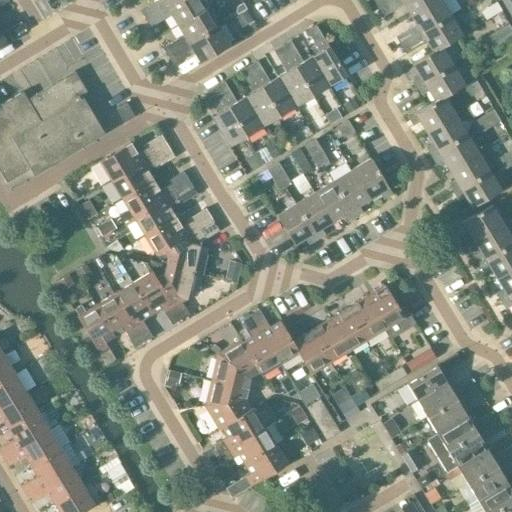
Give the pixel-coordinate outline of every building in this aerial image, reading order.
[(155,0),(139,10),(144,19),(175,0),(155,0)] [(170,15),(176,25),(206,7),(201,0),(175,0),(144,19),(150,27),(170,15)] [(402,4),(409,15),(432,0),(390,0),(377,8),(382,16),(402,4)] [(395,37),(400,45),(450,15),(441,0),(432,0),(409,15),(415,25),(395,37)] [(511,0),(499,0),(511,20),(511,0)] [(236,7),(235,12),(236,14),(245,9),(242,3),(236,7)] [(162,48),(167,55),(217,26),(206,7),(176,25),(182,36),(162,48)] [(241,28),(252,21),(246,11),(235,17),(241,28)] [(400,45),(405,53),(425,41),(432,53),(462,35),(450,15),(400,45)] [(0,30),(0,46),(26,31),(21,22),(2,34),(0,30)] [(508,25),(498,32),(500,36),(504,42),(511,37),(511,31),(511,30),(508,25)] [(217,26),(167,55),(172,64),(192,52),(199,63),(228,45),(217,26)] [(317,50),(310,55),(324,79),(328,85),(345,75),(316,26),(307,31),(306,32),(317,50)] [(500,36),(498,32),(487,38),(490,43),(494,49),(504,42),(500,36)] [(290,42),(282,47),(312,95),(328,85),(324,79),(310,55),(301,60),(290,42)] [(284,70),(276,75),(295,105),(312,95),(282,47),(273,52),(284,70)] [(411,79),(416,87),(452,65),(442,48),(432,53),(411,65),(417,75),(411,79)] [(257,62),(248,67),(278,115),(295,105),(276,75),(268,80),(257,62)] [(433,101),(443,96),(464,84),(452,65),(416,87),(421,95),(427,91),(433,101)] [(250,90),(242,95),(261,125),(278,115),(248,67),(240,71),(240,72),(250,90)] [(22,93),(0,105),(0,172),(6,182),(29,168),(34,175),(104,133),(86,103),(91,100),(74,71),(35,95),(27,101),(22,93)] [(464,85),(470,96),(481,89),(474,79),(464,85)] [(223,82),(214,87),(244,135),(261,125),(242,95),(234,100),(223,82)] [(244,135),(214,87),(207,92),(206,92),(218,111),(209,116),(227,146),(244,135)] [(418,122),(424,133),(455,115),(443,96),(407,117),(412,126),(418,122)] [(353,98),(342,105),(347,114),(359,108),(353,98)] [(125,104),(116,109),(124,124),(134,118),(125,104)] [(335,109),(324,115),(329,124),(340,118),(335,109)] [(493,110),(483,116),(489,127),(500,121),(493,110)] [(425,147),(430,156),(466,134),(455,115),(424,133),(431,144),(425,147)] [(489,127),(483,116),(472,123),(478,133),(489,127)] [(336,126),(343,137),(352,131),(346,120),(336,126)] [(98,161),(110,180),(168,146),(161,134),(142,146),(141,149),(136,152),(130,142),(98,161)] [(441,160),(447,171),(477,152),(466,134),(430,156),(434,164),(441,160)] [(304,146),(310,156),(321,150),(315,139),(304,146)] [(272,144),(265,149),(272,160),(279,155),(272,144)] [(110,180),(121,199),(152,179),(147,170),(152,167),(155,168),(174,156),(168,146),(110,180)] [(299,149),(290,154),(303,174),(311,169),(299,149)] [(321,150),(310,156),(317,167),(328,161),(321,150)] [(447,185),(452,193),(488,171),(477,152),(447,171),(453,181),(447,185)] [(505,154),(495,160),(501,171),(511,164),(505,154)] [(369,158),(351,169),(370,199),(379,193),(383,199),(391,195),(369,158)] [(266,169),(272,179),(284,172),(283,172),(278,162),(266,169)] [(351,169),(332,180),(354,217),(362,213),(358,206),(370,199),(351,169)] [(124,222),(132,217),(190,183),(183,171),(163,183),(162,187),(158,189),(152,179),(121,199),(128,210),(119,215),(124,222)] [(488,171),(452,193),(456,201),(463,197),(470,208),(500,189),(488,171)] [(284,172),(272,179),(279,190),(290,183),(284,172)] [(332,180),(314,191),(332,221),(342,215),(346,223),(354,217),(332,180)] [(132,217),(143,235),(175,217),(169,207),(174,205),(178,205),(196,194),(190,183),(132,217)] [(314,191),(294,202),(317,239),(324,235),(320,228),(332,221),(314,191)] [(294,202),(274,214),(293,245),(304,237),(309,245),(317,239),(294,202)] [(467,231),(473,241),(502,224),(490,205),(454,227),(460,235),(467,231)] [(154,255),(162,250),(162,249),(212,219),(206,209),(186,220),(186,223),(181,226),(175,217),(143,235),(154,255)] [(110,219),(95,228),(101,237),(115,228),(110,219)] [(167,259),(166,265),(192,272),(202,275),(206,255),(197,253),(200,241),(218,230),(212,219),(162,249),(162,250),(167,259)] [(473,256),(477,264),(511,243),(511,240),(502,224),(473,241),(480,252),(473,256)] [(489,268),(495,279),(511,268),(511,243),(477,264),(482,272),(489,268)] [(99,256),(92,259),(98,269),(105,265),(99,255),(99,256)] [(85,264),(74,271),(81,283),(92,275),(85,264)] [(154,279),(179,319),(188,314),(178,297),(186,299),(192,272),(166,265),(164,273),(155,279),(154,279)] [(495,293),(500,302),(511,294),(511,268),(495,279),(502,289),(495,293)] [(161,308),(171,324),(179,319),(154,279),(155,279),(150,271),(132,283),(151,314),(161,308)] [(67,275),(55,282),(61,292),(73,285),(74,285),(68,275),(67,275)] [(132,283),(113,294),(142,342),(151,336),(142,320),(151,314),(132,283)] [(384,285),(366,297),(384,328),(391,338),(415,324),(414,322),(406,308),(405,307),(399,310),(384,285)] [(113,294),(95,305),(114,337),(124,331),(133,347),(142,342),(113,294)] [(511,306),(511,294),(500,302),(505,310),(511,306)] [(366,297),(347,308),(366,339),(384,328),(366,297)] [(80,306),(74,309),(78,315),(76,316),(105,364),(114,359),(104,343),(114,337),(95,305),(84,312),(80,306)] [(347,308),(328,319),(347,350),(366,339),(347,308)] [(259,309),(250,315),(279,363),(297,352),(291,341),(292,341),(286,331),(282,325),(279,320),(269,326),(259,309)] [(252,336),(242,342),(241,342),(258,371),(260,374),(279,363),(250,315),(242,320),(252,336)] [(328,319),(310,330),(329,361),(347,350),(328,319)] [(292,341),(291,341),(297,352),(309,373),(329,361),(310,330),(292,341)] [(222,350),(217,353),(248,377),(258,371),(241,342),(242,342),(240,339),(222,350)] [(222,350),(213,344),(210,348),(217,353),(222,350)] [(425,351),(411,360),(416,369),(430,361),(425,351)] [(217,353),(210,380),(246,389),(248,377),(217,353)] [(406,384),(416,400),(446,382),(441,374),(461,362),(456,353),(405,383),(406,384)] [(0,380),(13,373),(2,354),(0,354),(0,380)] [(401,367),(387,375),(392,383),(406,375),(401,367)] [(181,373),(168,371),(165,383),(178,386),(181,373)] [(0,405),(24,391),(13,373),(0,380),(0,405)] [(285,393),(282,395),(300,399),(294,388),(293,388),(285,375),(278,379),(285,393)] [(392,383),(387,375),(374,383),(379,391),(392,383)] [(416,400),(426,417),(476,387),(470,378),(450,390),(446,382),(416,400)] [(203,405),(204,405),(243,399),(246,389),(210,380),(203,405)] [(426,417),(436,434),(466,415),(461,407),(480,395),(476,387),(426,417)] [(364,389),(350,397),(355,405),(368,397),(364,389)] [(0,418),(6,428),(35,410),(24,391),(0,405),(0,418)] [(355,405),(350,397),(336,405),(342,413),(355,405)] [(305,407),(310,415),(324,407),(319,398),(305,407)] [(218,429),(221,428),(220,427),(249,410),(249,409),(243,399),(204,405),(218,429)] [(306,419),(298,406),(289,412),(297,425),(306,419)] [(210,447),(215,455),(263,426),(252,407),(249,409),(249,410),(220,427),(221,428),(226,436),(210,447)] [(310,415),(315,422),(328,414),(324,407),(310,415)] [(0,446),(0,454),(1,457),(46,429),(35,410),(6,428),(13,438),(0,446)] [(426,440),(436,456),(495,420),(490,411),(470,423),(466,415),(436,434),(426,440)] [(315,422),(320,431),(334,423),(328,414),(315,422)] [(381,421),(390,437),(400,431),(391,415),(381,421)] [(446,473),(456,466),(486,448),(481,440),(500,428),(495,420),(436,456),(446,473)] [(334,423),(320,431),(325,439),(339,431),(334,423)] [(309,424),(298,432),(307,446),(319,439),(309,424)] [(236,453),(243,464),(274,445),(263,426),(215,455),(220,463),(236,453)] [(23,455),(29,465),(58,447),(46,429),(1,457),(6,466),(23,455)] [(395,447),(400,455),(407,450),(403,442),(395,447)] [(456,466),(466,483),(511,455),(511,446),(510,444),(491,456),(486,448),(456,466)] [(274,445),(243,464),(248,473),(225,487),(230,497),(286,463),(274,445)] [(18,486),(23,494),(69,465),(58,447),(29,465),(36,476),(18,486)] [(215,455),(207,460),(212,468),(220,463),(215,455)] [(511,455),(466,483),(476,500),(506,482),(501,473),(511,466),(511,455)] [(117,464),(106,471),(112,481),(122,496),(133,489),(123,474),(117,464)] [(46,493),(52,502),(80,484),(69,465),(23,494),(28,503),(46,493)] [(425,475),(416,480),(421,489),(430,483),(425,475)] [(476,500),(483,511),(494,511),(511,501),(511,488),(510,489),(506,482),(476,500)] [(80,484),(52,502),(57,511),(80,511),(92,505),(80,484)] [(433,488),(424,494),(430,504),(439,499),(433,488)] [(511,511),(511,501),(494,511),(511,511)] [(416,511),(411,503),(395,511),(416,511)]
